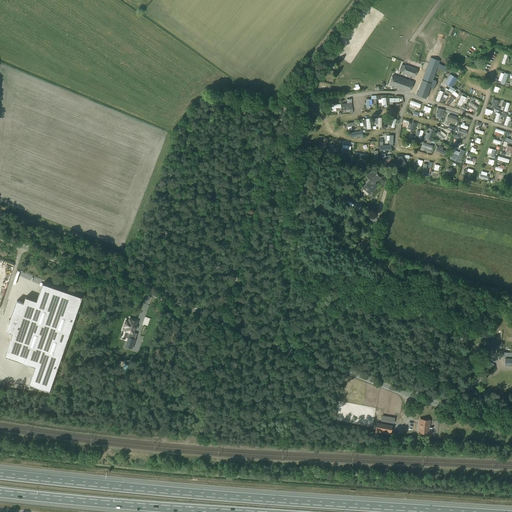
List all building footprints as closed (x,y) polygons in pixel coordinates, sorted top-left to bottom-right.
[(329,58),(325,64),(324,67),(327,69),(330,64),(332,60),(329,58)] [(428,64),(417,95),(426,98),(438,64),(440,61),(430,58),(428,64)] [(401,64),(399,70),(403,72),(403,73),(415,77),(417,69),(405,65),(405,66),(401,64)] [(390,85),(409,92),(413,82),(393,75),(390,85)] [(456,78),(450,75),(445,84),(451,87),(456,78)] [(448,98),(449,99),(446,102),(449,105),(452,101),(453,102),(456,97),(451,94),(448,98)] [(347,103),(341,103),(342,110),(349,110),(352,109),(351,99),(347,99),(347,103)] [(470,101),(468,104),(470,105),(476,110),(478,107),(470,101)] [(447,116),(444,123),(448,125),(449,121),(456,123),(457,119),(447,116)] [(409,123),(407,129),(410,130),(410,131),(413,132),(415,123),(413,122),(412,124),(409,123)] [(426,132),(424,138),(430,140),(434,130),(430,128),(428,133),(426,132)] [(437,131),(435,134),(438,136),(442,140),(445,137),(437,131)] [(437,147),(435,150),(445,155),(447,152),(441,149),(439,148),(437,147)] [(453,152),(450,159),(459,163),(464,151),(461,149),(459,152),(455,150),(454,152),(453,152)] [(448,168),(446,170),(453,176),(455,174),(451,170),(449,169),(448,168)] [(366,170),(363,173),(365,175),(371,181),(364,188),(369,193),(372,190),(373,191),(377,187),(376,186),(377,185),(374,183),(379,177),(376,174),(376,173),(369,171),(366,170)] [(344,203),(347,199),(338,192),(335,196),(344,203)] [(380,278),(379,272),(379,269),(375,270),(375,272),(370,273),(370,272),(367,273),(367,275),(369,274),(370,280),(380,278)] [(14,335),(5,358),(36,369),(29,387),(49,395),(83,301),(44,286),(38,304),(26,299),(24,305),(17,302),(6,332),(14,335)] [(126,320),(123,327),(126,328),(125,331),(126,331),(125,333),(129,334),(128,338),(125,346),(132,348),(135,339),(135,337),(136,334),(133,333),(135,329),(136,326),(138,321),(129,318),(129,321),(126,320)] [(501,349),(503,339),(497,338),(497,340),(491,340),(490,347),(501,349)] [(511,359),(511,358),(511,357),(511,352),(503,353),(503,357),(504,357),(504,366),(511,366),(511,359)] [(495,365),(486,359),(482,364),(491,370),(495,365)] [(382,415),(381,421),(394,423),(395,418),(382,415)] [(429,420),(420,419),(419,432),(428,433),(429,420)] [(390,435),(391,429),(376,426),(375,432),(390,435)]
